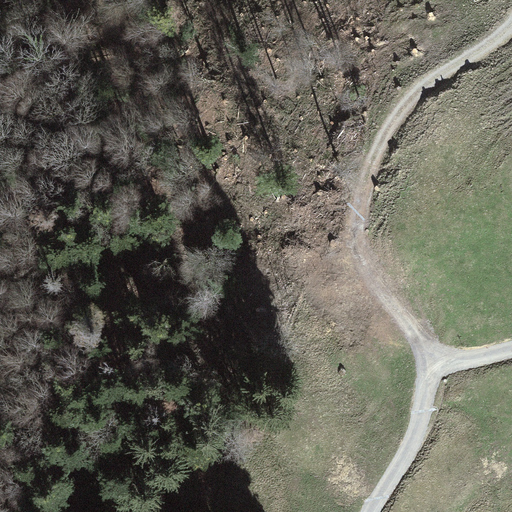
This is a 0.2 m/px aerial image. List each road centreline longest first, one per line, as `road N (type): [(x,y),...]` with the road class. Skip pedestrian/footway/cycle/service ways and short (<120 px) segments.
road 1 (track): [(511,20),(410,95),(378,145),(360,205),(358,242),(372,279),(439,361)]
road 2 (track): [(439,361),(411,446),(373,511)]
